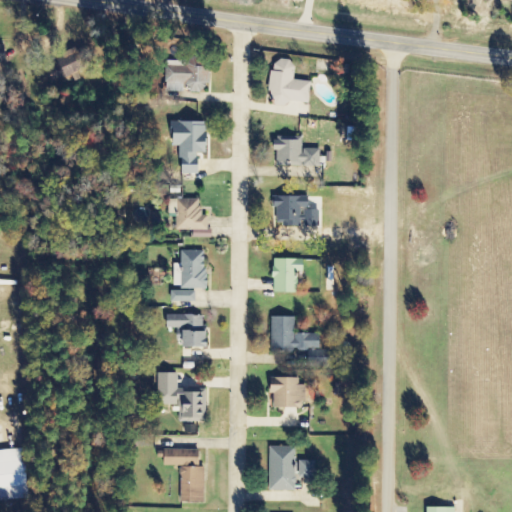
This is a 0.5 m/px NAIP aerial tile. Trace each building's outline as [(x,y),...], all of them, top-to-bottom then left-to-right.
[(78,73),(93,66),(84,47),(50,61),(60,84),(79,76),(78,73)] [(311,82),(293,80),(295,62),(273,60),(268,103),(287,105),(288,102),(309,104),(311,82)] [(166,91),(186,92),(186,93),(203,94),(204,85),(210,85),(210,64),(167,63),(166,91)] [(198,175),(199,154),(206,154),(207,123),(173,122),(172,147),(181,147),(180,175),(198,175)] [(319,150),(302,150),(302,137),(275,138),(276,167),(303,166),(303,167),(320,167),(319,150)] [(273,197),(273,208),(277,208),(277,227),(302,227),(319,227),(319,211),(308,211),(308,197),(273,197)] [(193,240),(210,239),(209,216),(201,216),(201,200),(169,201),(169,215),(176,215),(177,231),(193,231),(193,240)] [(296,294),(297,273),(303,273),(303,260),(273,260),(273,293),(296,294)] [(195,303),(195,291),(171,291),(171,303),(195,303)] [(184,349),(206,348),(205,315),(167,316),(168,329),(181,328),(181,340),(183,340),(184,349)] [(271,353),(294,353),(294,351),(308,351),(308,366),(331,366),(332,351),(319,351),(320,335),(294,335),(294,318),(271,318),(271,353)] [(178,374),(159,374),(159,406),(179,405),(179,421),(205,421),(205,389),(178,390),(178,374)] [(305,386),(299,386),(299,379),(271,378),(271,394),(274,394),(274,409),(305,409),(305,386)] [(269,492),(295,492),(296,448),(270,448),(269,492)] [(0,451),(0,501),(29,499),(24,449),(0,451)] [(181,467),(181,503),(205,503),(205,468),(200,468),(200,450),(164,450),(164,467),(181,467)] [(315,462),(300,461),(300,478),(314,479),(315,462)]
